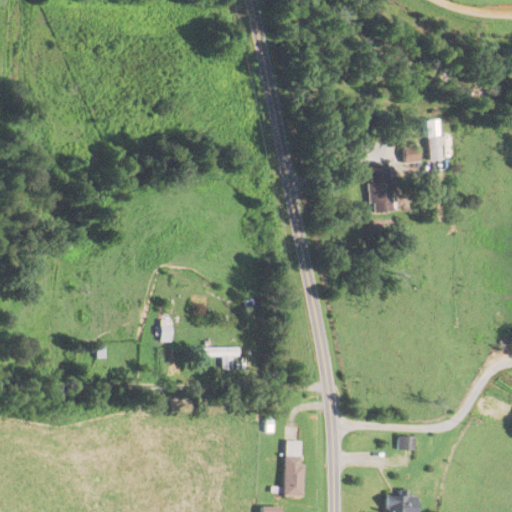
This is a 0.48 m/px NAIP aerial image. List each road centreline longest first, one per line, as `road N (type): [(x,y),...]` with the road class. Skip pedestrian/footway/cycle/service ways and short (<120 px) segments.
road 1 (residential): [(332,511),(320,343),(248,0)]
road 2 (residential): [(327,386),(39,385),(0,377)]
